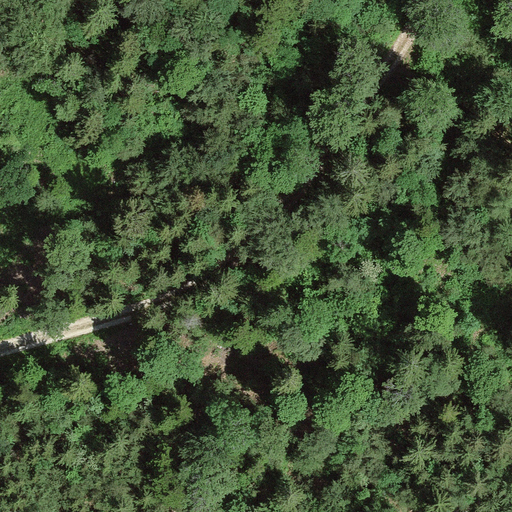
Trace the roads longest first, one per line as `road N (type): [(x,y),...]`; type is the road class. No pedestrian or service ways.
road 1 (track): [(0,349),(198,290),(243,254),(319,168),(426,0)]
road 2 (track): [(511,198),(400,51)]
